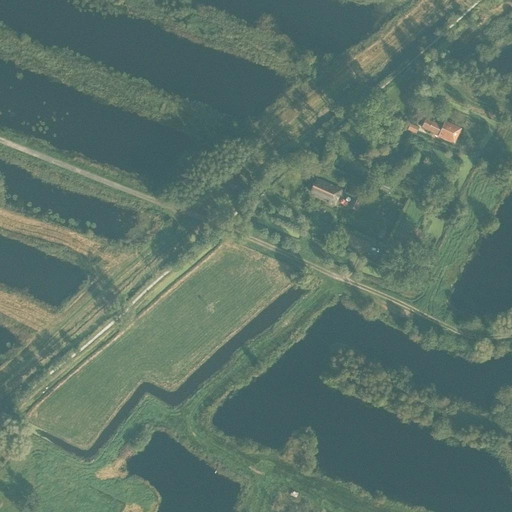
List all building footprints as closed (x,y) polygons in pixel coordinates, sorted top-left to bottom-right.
[(441,138),(451,142),(457,128),(444,122),(442,127),(426,119),(422,128),(442,137),(441,138)] [(418,128),(410,124),(408,130),(416,134),(418,128)] [(310,192),(329,200),(328,202),(334,205),(341,190),(316,179),(310,192)] [(379,189),(388,193),(392,185),(383,181),(379,189)] [(347,193),(354,196),(349,207),(356,211),(362,199),(358,197),(362,189),(351,184),(347,193)] [(376,236),(382,239),(385,232),(380,229),(376,236)]
